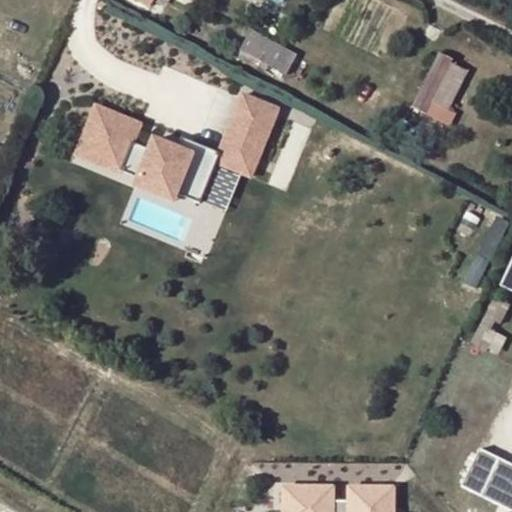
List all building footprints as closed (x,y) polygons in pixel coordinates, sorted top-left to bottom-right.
[(249,33),(239,51),(284,74),(294,56),(249,33)] [(284,74),(239,51),(234,60),(257,72),(258,68),(265,72),(263,75),(279,83),(284,74)] [(465,70),(438,56),(412,108),(425,114),(431,102),(441,106),(445,99),(450,101),(465,70)] [(250,179),(279,108),(242,94),(219,151),(181,136),(175,141),(146,129),(150,120),(93,97),(67,160),(177,205),(180,197),(200,205),(216,165),(250,179)] [(333,154),(327,150),(323,156),(330,160),(333,154)] [(418,273),(427,258),(408,249),(400,264),(418,273)] [(487,260),(478,256),(465,283),(475,287),(487,260)] [(511,258),(499,286),(511,291),(511,258)] [(418,273),(400,264),(393,277),(464,314),(471,301),(418,273)] [(476,335),(490,343),(495,333),(492,331),(496,322),(501,324),(511,299),(511,291),(499,286),(476,335)] [(486,352),(490,343),(476,335),(471,345),(486,352)] [(511,460),(479,448),(464,487),(511,505),(511,460)]
